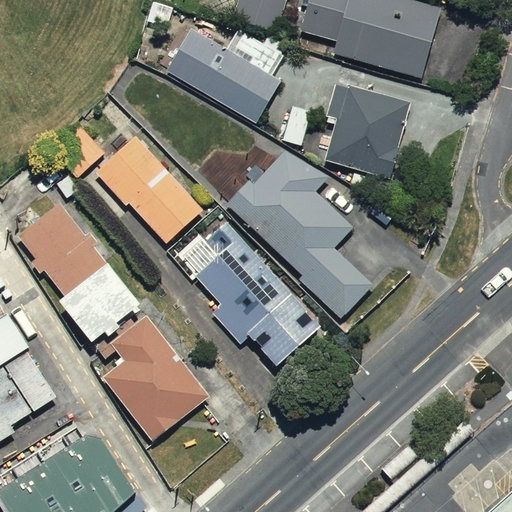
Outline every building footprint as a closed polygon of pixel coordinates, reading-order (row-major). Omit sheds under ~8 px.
[(227,0),(224,15),(275,29),(282,0),(227,0)] [(438,3),(428,0),(301,0),(295,25),(328,34),(324,51),(418,76),(438,3)] [(184,25),(159,66),(251,122),(279,76),(266,68),(280,45),(238,20),(221,48),(184,25)] [(405,97),(331,80),(314,155),(388,171),(405,97)] [(305,106),(283,102),(276,139),(299,143),(305,106)] [(85,167),(160,243),(204,201),(130,125),(104,150),(70,115),(37,146),(71,181),(85,167)] [(243,164),(211,199),(334,311),(365,278),(328,245),(344,228),(312,199),(325,185),(278,143),(252,172),(243,164)] [(53,194),(4,231),(84,336),(85,335),(133,298),(53,194)] [(315,321),(227,219),(199,243),(206,251),(186,269),(212,298),(202,306),(231,339),(243,329),(270,360),(315,321)] [(204,391),(133,298),(85,335),(103,358),(89,369),(142,438),(204,391)] [(56,402),(8,327),(0,331),(0,511),(151,511),(112,449),(93,442),(0,500),(0,462),(1,462),(0,460),(0,446),(15,437),(11,431),(56,402)]
